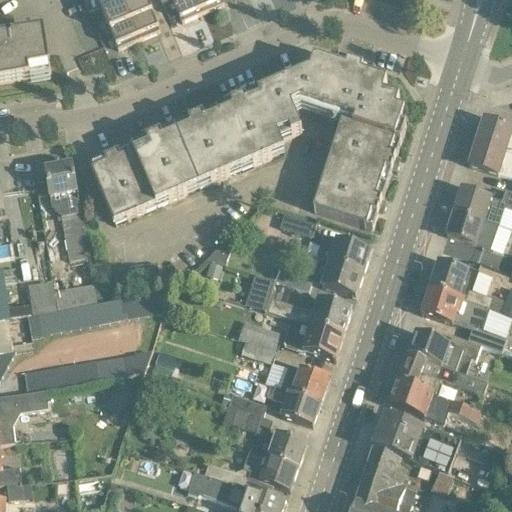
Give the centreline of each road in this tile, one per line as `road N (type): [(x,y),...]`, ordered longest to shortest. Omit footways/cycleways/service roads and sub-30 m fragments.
road 1 (residential): [(457,70),(341,22),(309,27),(88,123),(0,134)]
road 2 (tertiary): [(316,511),(457,70)]
